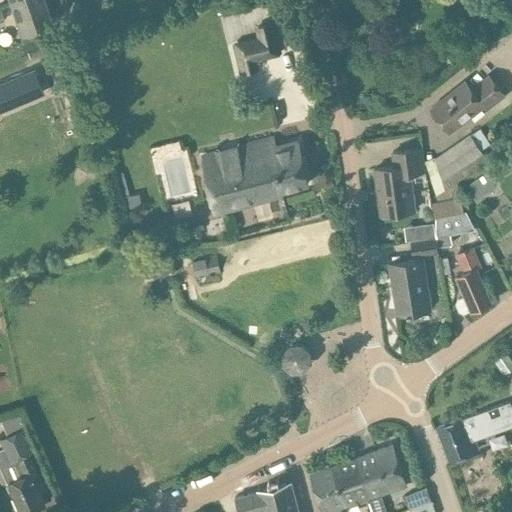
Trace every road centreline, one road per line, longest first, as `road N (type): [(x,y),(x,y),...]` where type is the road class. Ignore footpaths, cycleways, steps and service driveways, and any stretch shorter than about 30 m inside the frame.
road 1 (unclassified): [(398,394),(377,357),(310,0)]
road 2 (tertiary): [(398,394),(511,310)]
road 3 (tertiary): [(169,511),(293,450)]
road 4 (tertiary): [(449,511),(426,434),(398,394)]
